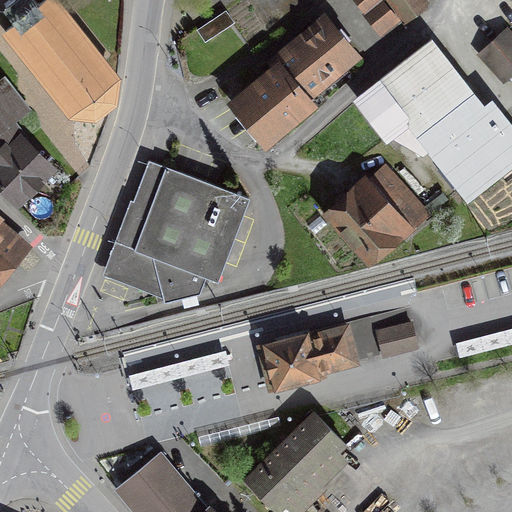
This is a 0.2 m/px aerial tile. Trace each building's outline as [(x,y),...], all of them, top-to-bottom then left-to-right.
[(117,79),(54,0),(44,0),(40,4),(37,0),(8,0),(4,4),(17,21),(6,30),(73,114),(96,116),(114,101),(117,79)] [(353,0),(377,35),(401,18),(388,0),(353,0)] [(423,0),(388,0),(401,18),(425,2),(423,0)] [(247,140),(355,52),(327,18),(220,106),(247,140)] [(511,35),(508,31),(481,54),(503,80),(511,72),(511,35)] [(511,149),(511,134),(429,39),(373,88),(463,192),(511,149)] [(4,78),(0,81),(0,103),(13,121),(28,109),(4,78)] [(0,185),(16,202),(50,168),(20,138),(25,133),(13,121),(0,103),(0,185)] [(218,280),(245,196),(147,160),(105,276),(173,300),(218,280)] [(370,255),(423,211),(382,162),(329,206),(370,255)] [(0,268),(21,243),(0,225),(0,268)] [(413,319),(375,328),(381,354),(419,345),(413,319)] [(274,385),(361,363),(350,321),(309,331),(308,327),(262,339),(274,385)] [(229,363),(226,349),(128,373),(132,387),(229,363)] [(314,411),(246,478),(278,510),(285,503),(294,511),(299,511),(324,488),(312,476),(345,443),(314,411)] [(205,511),(159,455),(120,487),(140,511),(205,511)]
